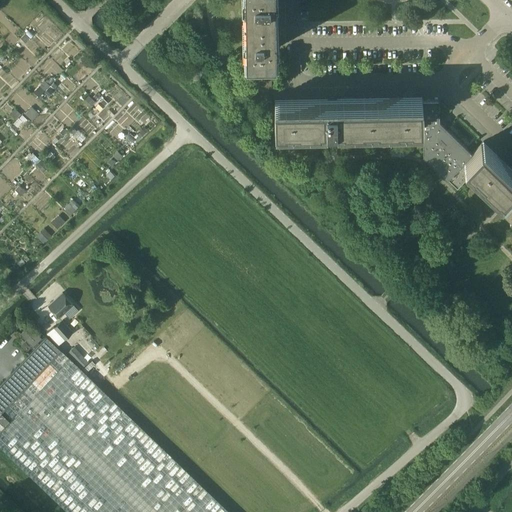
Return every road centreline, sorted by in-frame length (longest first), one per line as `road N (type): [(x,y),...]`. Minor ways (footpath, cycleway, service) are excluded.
road 1 (unclassified): [(119,61),(461,390),(463,407),(343,511)]
road 2 (track): [(323,511),(164,354),(154,351),(121,378),(107,374)]
road 3 (tertiary): [(414,511),(511,412)]
